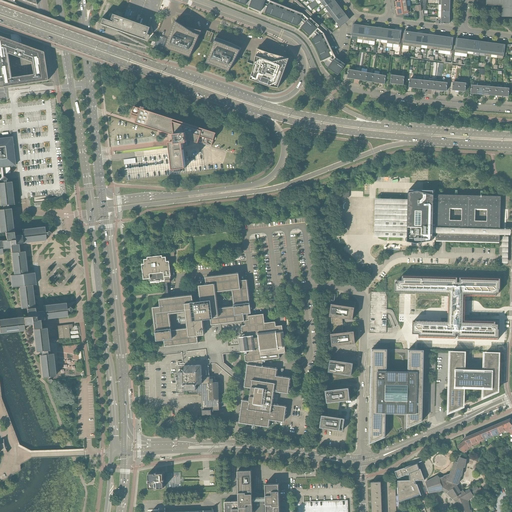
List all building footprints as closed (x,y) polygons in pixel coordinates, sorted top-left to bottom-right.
[(4,33),(6,34),(8,34),(9,34),(11,34),(12,40),(20,43),(19,32),(20,31),(21,30),(22,29),(23,28),(24,26),(24,24),(25,22),(25,20),(24,17),(23,14),(23,13),(22,12),(21,10),(20,8),(19,7),(17,5),(16,4),(14,2),(13,0),(21,0),(25,1),(26,2),(28,3),(30,3),(35,5),(37,6),(36,2),(35,0),(0,0),(0,31),(2,32),(4,33)] [(261,11),(265,0),(252,0),(250,7),(261,11)] [(511,0),(486,0),(486,5),(499,6),(499,13),(502,13),(502,17),(511,17),(511,0)] [(298,26),(303,13),(270,1),(265,13),(298,26)] [(326,8),(329,12),(338,5),(335,1),(326,8)] [(330,19),(333,17),(342,10),(338,5),(329,12),(326,14),(330,19)] [(410,6),(407,7),(396,8),(397,14),(397,15),(411,13),(410,6)] [(333,17),(337,22),(346,15),(342,10),(333,17)] [(99,24),(107,27),(146,41),(148,35),(146,34),(148,27),(111,14),(109,21),(101,18),(99,24)] [(340,27),(345,23),(349,20),(346,15),(337,22),(340,27)] [(310,36),(318,28),(319,26),(311,18),(309,20),(301,28),(310,36)] [(190,57),(198,39),(202,31),(185,27),(176,21),(166,46),(169,50),(190,57)] [(395,30),(393,44),(399,45),(401,32),(401,31),(400,31),(395,30)] [(403,46),(409,46),(411,33),(405,32),(405,31),(405,33),(403,46)] [(323,61),(334,55),(324,33),(312,39),(323,61)] [(35,49),(33,48),(32,47),(23,44),(22,44),(20,43),(12,40),(10,39),(8,39),(5,37),(0,35),(0,87),(3,87),(5,87),(11,86),(12,86),(18,85),(19,85),(25,84),(27,84),(32,83),(34,83),(39,82),(41,82),(46,81),(48,81),(48,79),(46,66),(45,65),(44,56),(43,52),(42,51),(37,49),(35,49)] [(229,72),(237,57),(242,48),(231,43),(215,37),(213,48),(206,63),(229,72)] [(447,37),(445,51),(451,52),(453,39),(453,38),(452,38),(447,37)] [(497,55),(497,58),(503,59),(505,46),(505,45),(504,45),(499,44),(497,55)] [(250,79),(262,84),(269,86),(278,88),(289,58),(270,53),(258,49),(253,71),(250,79)] [(336,58),(328,68),(338,75),(344,67),(345,64),(336,58)] [(186,168),(183,146),(189,146),(191,141),(198,143),(199,141),(212,146),(216,133),(153,112),(134,107),(132,115),(138,117),(136,123),(148,127),(171,134),(172,142),(169,142),(173,169),(186,168)] [(24,325),(25,325),(32,324),(35,351),(41,351),(42,354),(39,355),(42,377),(48,377),(48,378),(48,379),(46,380),(49,382),(52,379),(50,378),(50,376),(55,376),(53,353),(49,353),(48,350),(49,350),(46,327),(41,328),(41,327),(40,321),(40,319),(44,319),(44,318),(45,318),(45,319),(67,316),(67,311),(69,310),(69,311),(70,312),(71,310),(73,309),(69,306),(68,308),(66,308),(66,303),(43,305),(44,311),(43,311),(41,311),(37,311),(37,312),(35,312),(35,307),(34,307),(35,307),(34,298),(32,285),(36,284),(35,278),(35,272),(28,273),(25,251),(19,252),(19,251),(20,251),(19,245),(18,243),(23,243),(23,242),(23,243),(27,243),(46,240),(45,235),(47,234),(47,235),(49,236),(51,233),(48,231),(47,232),(45,232),(45,227),(22,229),(23,235),(22,235),(16,235),(16,236),(14,236),(14,232),(13,232),(13,231),(14,231),(11,208),(9,208),(9,205),(14,204),(12,182),(6,182),(6,180),(7,179),(4,176),(3,177),(2,167),(16,166),(13,136),(0,137),(0,167),(0,168),(1,177),(0,178),(0,179),(2,181),(2,183),(0,182),(0,202),(0,206),(2,206),(3,209),(0,209),(0,232),(5,232),(6,232),(5,232),(6,238),(6,240),(2,241),(1,241),(0,240),(0,254),(3,254),(2,249),(3,249),(9,248),(11,248),(11,252),(11,253),(14,275),(10,275),(12,287),(19,286),(21,308),(27,308),(27,314),(28,314),(28,316),(24,317),(23,317),(24,317),(23,317),(19,317),(0,319),(0,451),(0,450),(0,331),(0,333),(21,331),(25,330),(24,325)] [(127,180),(160,176),(159,164),(125,168),(127,180)] [(500,242),(500,229),(501,196),(437,195),(437,199),(434,199),(434,194),(419,191),(416,191),(408,192),(408,199),(375,199),(374,237),(381,237),(407,238),(407,242),(414,243),(418,243),(432,240),(433,236),(436,237),(436,241),(443,241),(500,242)] [(274,391),(285,393),(288,393),(290,378),(287,378),(276,376),(277,369),(262,367),(263,360),(280,358),(279,354),(285,353),(285,347),(284,332),(283,332),(282,325),(276,326),(275,322),(265,323),(264,314),(248,316),(248,313),(251,313),(247,280),(240,281),(239,273),(206,277),(207,285),(199,285),(200,294),(201,301),(193,302),(192,295),(169,298),(167,279),(171,279),(170,276),(174,276),(174,268),(171,268),(170,261),(167,261),(166,257),(162,257),(162,255),(147,257),(147,259),(144,259),(144,264),(142,264),(143,279),(150,279),(150,283),(156,283),(160,283),(160,282),(165,282),(166,295),(166,298),(159,299),(160,306),(152,307),(155,332),(156,332),(157,340),(164,340),(165,347),(198,343),(197,336),(204,335),(202,319),(210,318),(211,325),(245,321),(245,325),(242,326),(242,327),(241,327),(242,333),(243,333),(243,336),(239,337),(241,352),(245,352),(246,355),(245,355),(245,362),(246,361),(247,362),(248,362),(249,365),(247,365),(244,387),(251,388),(249,401),(242,400),(239,423),(269,427),(270,420),(284,422),(286,406),(282,405),(272,404),(274,391)] [(457,277),(402,276),(402,281),(398,281),(398,283),(395,283),(395,292),(399,292),(405,292),(411,292),(416,292),(449,293),(448,319),(448,322),(441,322),(416,321),(416,322),(413,322),(412,334),(419,334),(419,337),(498,339),(499,329),(498,329),(498,324),(495,324),(495,321),(463,321),(463,315),(463,301),(463,296),(470,296),(496,296),(496,294),(499,294),(499,289),(500,289),(500,279),(457,277)] [(399,301),(393,304),(401,321),(406,318),(399,301)] [(342,318),(353,320),(355,307),(331,304),(330,316),(331,317),(332,326),(344,325),(344,324),(343,324),(342,318)] [(73,328),(72,324),(57,326),(59,340),(64,339),(70,338),(69,329),(73,328)] [(332,346),(355,344),(354,331),(343,332),(343,327),(344,327),(344,325),(332,326),(333,334),(331,334),(332,346)] [(422,422),(422,421),(424,350),(422,350),(417,350),(408,350),(408,372),(387,372),(387,349),(372,349),(370,444),(385,437),(386,413),(407,413),(407,428),(422,422)] [(497,391),(497,384),(497,380),(498,354),(483,354),(482,371),(466,371),(466,353),(451,353),(449,411),(465,404),(465,390),(482,390),(482,397),(497,391)] [(328,372),(348,375),(351,375),(353,363),(330,359),(328,372)] [(202,393),(202,414),(202,415),(211,415),(211,410),(219,410),(218,382),(213,382),(213,379),(210,379),(210,377),(204,377),(204,379),(202,379),(202,375),(201,365),(185,365),(185,370),(183,372),(179,372),(179,384),(177,384),(177,392),(184,392),(184,390),(196,390),(196,389),(197,389),(197,393),(202,393)] [(0,390),(1,399),(8,418),(19,445),(1,398),(0,384),(0,390)] [(339,401),(350,400),(349,388),(325,390),(327,403),(328,403),(328,409),(339,411),(339,408),(338,408),(339,401)] [(339,411),(328,409),(329,416),(322,415),(320,427),(343,431),(345,418),(337,417),(338,413),(339,413),(339,411)] [(485,439),(494,436),(502,432),(504,434),(507,432),(508,432),(509,432),(511,435),(511,434),(511,420),(511,419),(506,421),(505,420),(499,423),(490,427),(490,426),(488,426),(488,428),(482,430),(476,433),(476,432),(474,432),(474,434),(466,437),(466,439),(457,446),(460,449),(459,450),(464,453),(472,446),(473,447),(480,444),(480,442),(485,439)] [(477,486),(470,490),(469,490),(464,492),(463,491),(460,492),(456,486),(456,485),(459,483),(460,477),(461,476),(463,469),(462,469),(463,467),(464,467),(466,459),(459,457),(457,462),(454,461),(453,463),(454,464),(450,474),(444,476),(444,477),(440,478),(438,476),(425,482),(429,493),(443,490),(447,493),(447,494),(453,499),(456,502),(459,511),(471,511),(471,510),(469,510),(468,507),(469,507),(468,502),(468,501),(472,498),(472,497),(473,496),(480,491),(477,486)] [(423,495),(419,483),(417,484),(415,481),(425,480),(420,469),(418,463),(422,461),(395,471),(397,478),(409,474),(409,480),(398,481),(398,504),(399,504),(399,502),(420,494),(421,496),(423,495)] [(9,478),(17,473),(20,470),(20,465),(20,470),(1,482),(0,480),(0,481),(1,483),(9,478)] [(252,511),(252,501),(252,498),(251,470),(238,471),(239,501),(224,502),(224,511),(252,511)] [(164,488),(163,482),(164,482),(164,480),(163,480),(163,473),(157,474),(157,473),(154,473),(154,474),(148,474),(148,480),(147,480),(148,482),(149,489),(155,489),(157,489),(157,488),(164,488)] [(371,495),(372,509),(371,511),(381,511),(382,508),(382,503),(381,495),(381,490),(381,482),(371,482),(371,495)] [(265,484),(266,498),(266,500),(266,511),(279,511),(279,484),(265,484)] [(252,498),(252,501),(254,501),(254,511),(259,511),(264,510),(264,500),(266,500),(266,498),(264,498),(264,495),(254,492),(254,498),(252,498)]
